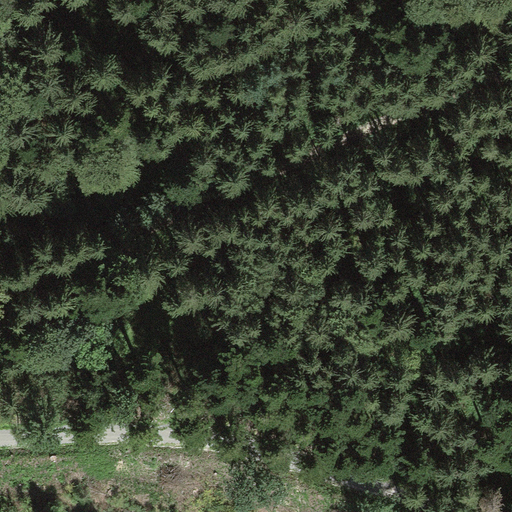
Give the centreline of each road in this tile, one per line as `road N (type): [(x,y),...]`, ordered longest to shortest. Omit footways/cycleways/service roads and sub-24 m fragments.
road 1 (track): [(511,75),(430,104),(0,302)]
road 2 (track): [(0,441),(190,435),(289,456),(452,511)]
